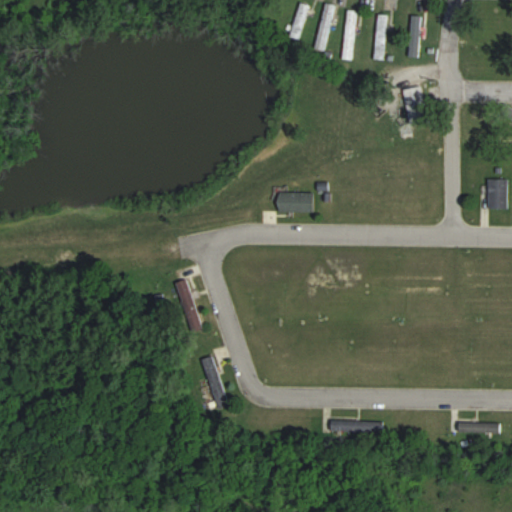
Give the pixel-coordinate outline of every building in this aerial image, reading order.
[(294,36),(303,39),(312,4),(304,2),(294,36)] [(329,51),(339,4),(328,2),(318,49),(329,51)] [(360,9),(350,8),(346,59),(357,59),(360,9)] [(391,14),(381,13),(377,59),(387,60),(391,14)] [(411,61),(423,61),(424,15),(412,15),(411,61)] [(432,120),(425,85),(407,89),(414,123),(432,120)] [(492,178),(492,208),(511,208),(511,178),(492,178)] [(283,212),(317,212),(317,192),(283,192),(283,212)] [(203,330),(194,278),(182,280),(192,332),(203,330)] [(216,356),(205,359),(219,409),(231,406),(216,356)] [(511,433),(511,422),(462,422),(462,434),(511,433)]
